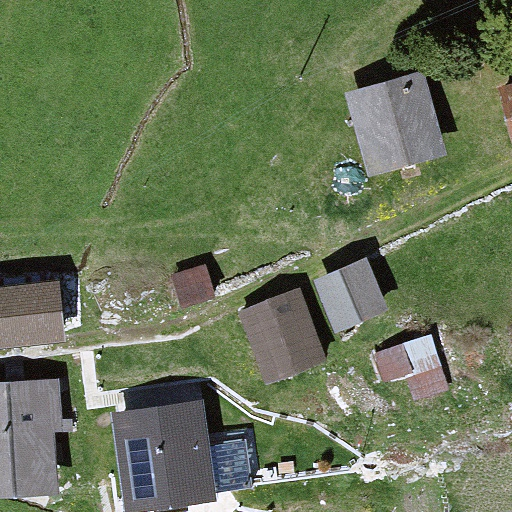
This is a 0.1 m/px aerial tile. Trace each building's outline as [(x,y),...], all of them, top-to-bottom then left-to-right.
[(447,82),(370,105),(392,175),(468,152),(447,82)] [(393,268),(345,293),(373,345),(421,320),(393,268)] [(226,271),(194,286),(210,318),(241,304),(226,271)] [(97,291),(29,295),(33,361),(101,357),(97,291)] [(325,294),(272,320),(308,394),(361,369),(325,294)] [(439,336),(382,348),(394,403),(452,391),(439,336)] [(82,385),(0,395),(0,505),(96,493),(82,385)] [(234,400),(155,426),(183,511),(224,511),(266,498),(234,400)]
